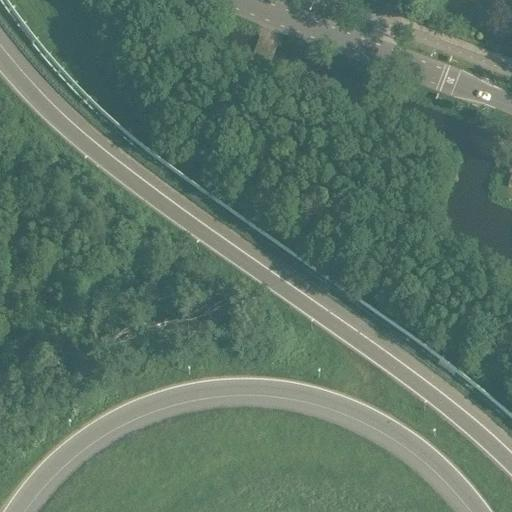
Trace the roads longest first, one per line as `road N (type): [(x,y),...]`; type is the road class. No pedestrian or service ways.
road 1 (motorway): [(511,462),(437,395),(102,158),(0,56)]
road 2 (motorway): [(13,511),(65,451),(112,418),(217,385),(289,388),(362,412),(417,445),(480,511)]
road 3 (tertiary): [(243,0),(511,102)]
